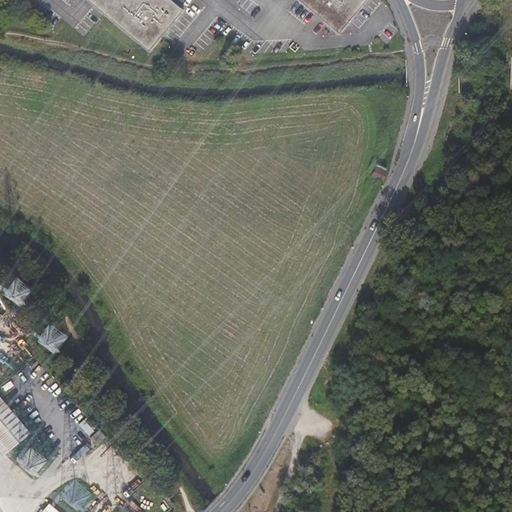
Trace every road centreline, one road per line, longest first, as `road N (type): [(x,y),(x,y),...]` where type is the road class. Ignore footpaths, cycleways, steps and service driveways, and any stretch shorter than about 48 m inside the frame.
road 1 (primary): [(221,511),(265,454),(303,383),(412,147)]
road 2 (primary): [(412,147),(461,2)]
road 3 (primary): [(400,0),(420,79),(412,147)]
road 4 (track): [(292,404),(320,434),(337,483),(337,511)]
